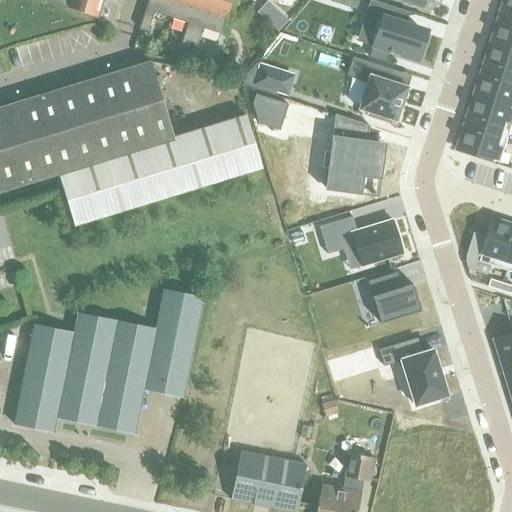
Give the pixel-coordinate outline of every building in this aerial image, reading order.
[(100,0),(41,0),(97,18),(102,1),(100,0)] [(154,13),(171,18),(176,0),(148,0),(139,29),(148,32),(154,13)] [(203,0),(176,0),(171,18),(188,24),(182,43),(189,45),(203,0)] [(203,0),(189,45),(197,48),(203,29),(221,35),(231,0),(203,0)] [(374,0),(370,0),(366,13),(382,18),(369,57),(386,63),(390,53),(418,62),(427,35),(412,30),(413,26),(402,23),(406,12),(410,13),(410,12),(374,0)] [(395,0),(424,9),(426,0),(434,0),(439,1),(439,0),(395,0)] [(511,0),(504,0),(500,16),(511,19),(511,0)] [(281,15),(276,30),(278,32),(288,21),(281,15)] [(511,19),(500,16),(491,42),(511,48),(511,19)] [(511,48),(491,42),(482,69),(511,78),(511,48)] [(160,57),(173,60),(176,51),(163,47),(160,57)] [(200,55),(197,67),(211,72),(215,60),(200,55)] [(353,57),(347,76),(368,82),(359,109),(397,122),(408,88),(389,81),(393,70),(353,57)] [(151,63),(127,70),(0,109),(0,193),(59,175),(74,226),(261,169),(245,116),(174,138),(151,63)] [(245,76),(244,84),(277,96),(278,93),(284,94),(290,74),(257,64),(256,63),(245,76)] [(511,78),(482,69),(474,95),(511,107),(511,78)] [(256,95),(253,105),(259,124),(280,131),(288,105),(256,95)] [(511,107),(474,95),(465,122),(508,136),(511,122),(511,107)] [(465,122),(457,149),(499,163),(508,136),(465,122)] [(328,168),(326,188),(359,193),(362,175),(378,178),(381,158),(382,146),(360,143),(332,139),(332,141),(340,142),(336,169),(328,168)] [(352,215),(319,228),(329,255),(343,250),(344,254),(357,251),(362,266),(403,254),(393,220),(358,231),(352,215)] [(467,258),(466,261),(468,269),(487,275),(490,265),(506,270),(511,250),(511,225),(492,219),(479,262),(467,258)] [(0,285),(15,283),(12,268),(0,269),(0,285)] [(397,273),(368,282),(381,324),(422,312),(413,285),(402,288),(397,273)] [(490,279),(488,287),(499,291),(502,283),(490,279)] [(511,286),(502,283),(499,291),(511,295),(511,291),(511,286)] [(155,330),(127,324),(78,314),(74,333),(35,325),(15,424),(55,432),(59,412),(138,428),(146,389),(184,397),(204,298),(163,290),(155,330)] [(511,334),(494,340),(503,367),(511,364),(511,334)] [(417,339),(379,350),(384,367),(401,362),(415,406),(448,396),(434,350),(422,354),(417,339)] [(511,364),(503,367),(511,394),(511,393),(511,364)] [(393,422),(389,443),(400,446),(405,425),(393,422)] [(440,444),(437,456),(461,461),(463,450),(440,444)] [(231,499),(292,511),(296,511),(306,465),(241,451),(231,499)] [(322,486),(316,511),(356,511),(361,493),(360,493),(363,481),(368,482),(372,459),(349,454),(342,489),(322,486)] [(383,511),(424,511),(430,486),(398,478),(393,500),(387,499),(383,511)] [(430,486),(424,511),(459,511),(464,493),(430,486)]
